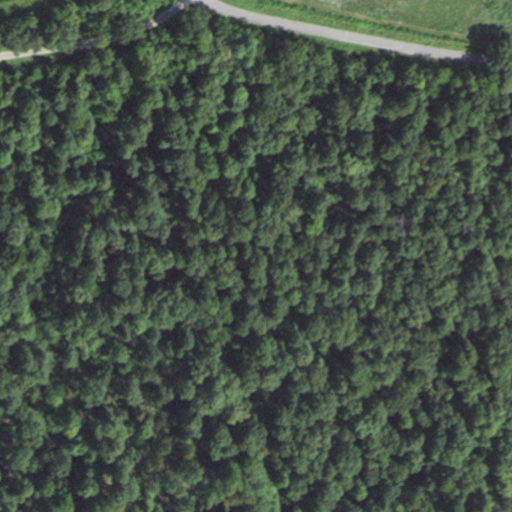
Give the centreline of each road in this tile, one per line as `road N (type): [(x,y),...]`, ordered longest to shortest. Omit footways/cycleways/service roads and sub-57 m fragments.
road 1 (tertiary): [(205,0),(249,20),(332,39),(511,64)]
road 2 (residential): [(0,56),(131,31),(187,0)]
